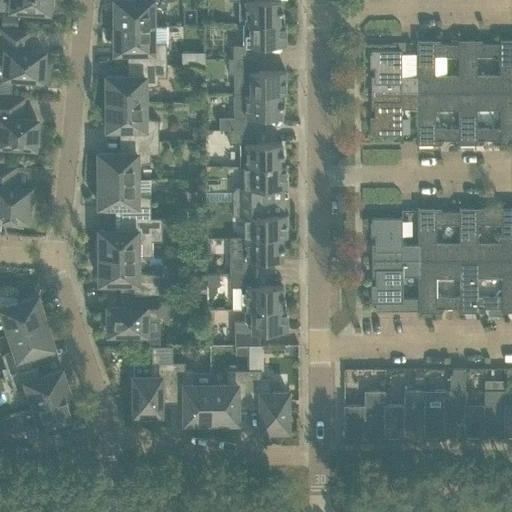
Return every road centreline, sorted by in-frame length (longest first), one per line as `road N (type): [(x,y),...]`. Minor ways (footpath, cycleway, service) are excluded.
road 1 (residential): [(106,511),(102,412),(56,256)]
road 2 (residential): [(56,256),(84,0)]
road 3 (residential): [(511,188),(318,184)]
road 4 (residential): [(318,349),(511,347)]
road 5 (residential): [(318,24),(511,24)]
road 6 (residential): [(318,349),(318,184)]
road 7 (residential): [(319,511),(318,349)]
road 8 (residential): [(318,184),(318,24)]
